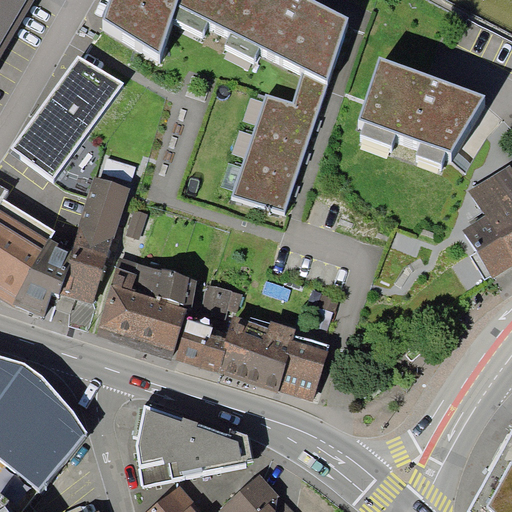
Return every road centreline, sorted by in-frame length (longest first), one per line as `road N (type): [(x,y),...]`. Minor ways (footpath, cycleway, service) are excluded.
road 1 (primary): [(0,328),(278,423),(335,453)]
road 2 (secondary): [(473,397),(394,446),(335,453)]
road 3 (residential): [(76,0),(0,119)]
road 4 (secondary): [(424,511),(473,397)]
